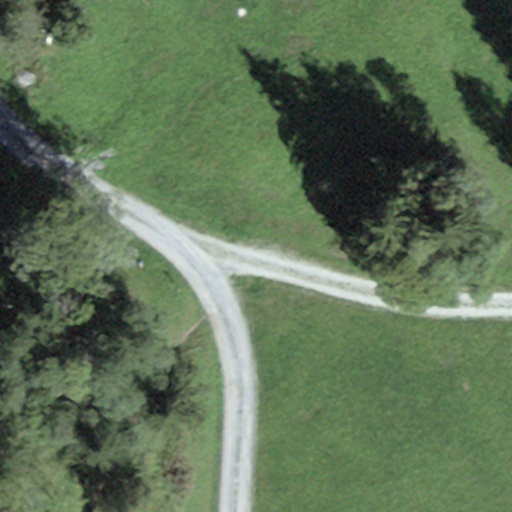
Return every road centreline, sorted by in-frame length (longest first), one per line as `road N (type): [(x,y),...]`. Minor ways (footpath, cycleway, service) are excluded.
road 1 (track): [(511,315),(383,304),(177,255)]
road 2 (track): [(177,255),(206,292),(240,392),(235,511)]
road 3 (track): [(0,120),(55,171),(177,255)]
